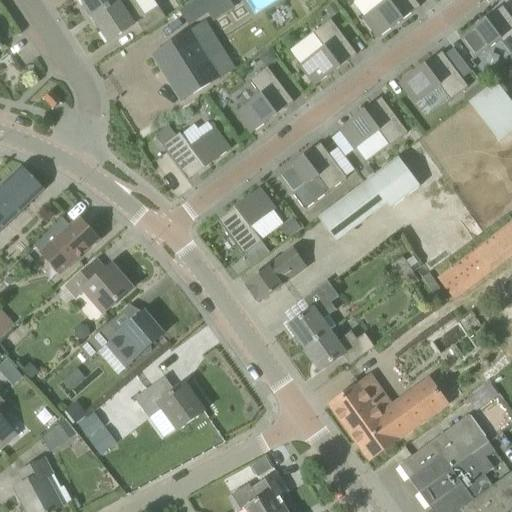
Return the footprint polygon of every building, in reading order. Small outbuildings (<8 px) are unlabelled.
[(80,0),(93,19),(119,2),(122,0),(80,0)] [(122,0),(119,2),(93,19),(109,43),(138,25),(144,34),(166,20),(157,7),(145,16),(134,0),(122,0)] [(198,0),(206,11),(223,0),(198,0)] [(386,0),(387,0),(363,18),(378,39),(411,14),(408,10),(417,3),(414,0),(386,0)] [(333,3),(325,10),(332,18),(339,12),(333,3)] [(511,19),(506,11),(497,17),(494,13),(461,38),(476,58),(500,40),(511,55),(511,54),(511,19)] [(0,24),(5,32),(11,28),(0,12),(0,24)] [(313,34),(324,48),(300,66),(315,86),(348,61),(345,57),(354,51),(331,20),(313,34)] [(191,33),(154,56),(163,71),(169,80),(170,81),(180,75),(192,96),(220,79),(217,74),(213,68),(226,53),(207,23),(191,33)] [(269,50),(259,58),(267,68),(277,60),(269,50)] [(433,59),(400,84),(416,104),(439,86),(450,101),(468,87),(463,81),(445,57),(437,63),(433,59)] [(267,68),(250,81),(261,96),(237,114),(252,134),(285,109),(282,105),(290,99),(267,68)] [(472,102),(486,92),(481,84),(465,96),(471,104),(472,102)] [(486,92),(472,102),(500,140),(511,130),(511,103),(497,84),(486,92)] [(52,93),(44,101),(54,112),(63,104),(52,93)] [(151,124),(139,96),(126,102),(138,129),(151,124)] [(340,130),(355,150),(379,132),(390,146),(407,133),(384,102),(376,109),(373,105),(340,130)] [(215,130),(191,148),(180,134),(175,137),(169,128),(156,138),(163,147),(186,178),(194,171),(197,175),(230,150),(215,130)] [(419,130),(410,136),(415,142),(423,136),(419,130)] [(347,179),(324,148),(315,155),(312,151),(279,175),(305,210),(347,179)] [(419,187),(397,158),(381,170),(369,180),(391,208),(419,187)] [(0,231),(43,191),(44,190),(43,189),(22,167),(0,187),(0,231)] [(369,168),(362,173),(366,178),(373,173),(369,168)] [(262,243),(251,228),(275,210),(260,190),(227,215),(230,219),(221,225),(244,256),(262,243)] [(367,221),(348,197),(318,220),(336,244),(367,221)] [(288,240),(302,229),(293,217),(279,228),(288,240)] [(436,277),(455,301),(511,257),(511,218),(511,219),(436,277)] [(48,232),(33,245),(60,275),(72,264),(84,253),(99,240),(87,226),(80,219),(77,222),(70,228),(67,224),(63,219),(48,232)] [(304,265),(293,250),(245,284),(258,304),(285,285),(282,280),(304,265)] [(403,258),(392,266),(402,281),(414,273),(406,262),(403,258)] [(106,271),(97,261),(66,286),(76,298),(84,291),(103,314),(133,289),(112,266),(106,271)] [(419,280),(414,273),(402,281),(407,288),(419,280)] [(423,278),(422,279),(438,302),(440,306),(448,301),(430,274),(423,278)] [(311,311),(289,326),(305,349),(328,333),(336,328),(328,316),(335,311),(330,303),(339,297),(327,282),(303,299),(311,311)] [(0,336),(14,323),(0,307),(0,336)] [(90,339),(78,349),(88,360),(97,352),(99,350),(108,343),(128,366),(139,356),(145,357),(151,352),(151,346),(164,335),(144,312),(143,313),(135,320),(121,331),(112,321),(103,329),(90,339)] [(328,333),(305,349),(321,371),(342,356),(349,366),(374,348),(365,335),(356,341),(350,333),(335,343),(328,333)] [(497,349),(488,356),(493,361),(501,353),(497,349)] [(6,360),(0,366),(0,372),(4,377),(14,369),(6,360)] [(485,360),(482,362),(483,367),(487,368),(491,365),(490,360),(485,360)] [(30,363),(22,371),(31,380),(39,373),(30,363)] [(175,392),(165,377),(135,398),(149,418),(162,409),(178,431),(205,412),(185,385),(175,392)] [(359,385),(331,405),(332,407),(334,410),(370,460),(435,415),(448,405),(445,399),(430,379),(417,389),(393,406),(386,412),(364,382),(359,385)] [(477,407),(498,395),(491,383),(470,394),(477,407)] [(454,393),(445,399),(448,405),(449,406),(459,399),(456,394),(455,395),(454,393)] [(0,442),(14,431),(0,415),(0,405),(5,402),(0,396),(0,442)] [(75,402),(64,411),(75,424),(86,416),(75,402)] [(95,415),(80,426),(88,438),(103,427),(95,415)] [(432,511),(511,511),(511,474),(511,475),(485,494),(476,481),(494,468),(486,458),(494,452),(468,416),(400,466),(432,511)] [(77,435),(65,419),(40,439),(48,450),(60,442),(63,446),(77,435)] [(105,429),(90,440),(101,456),(116,444),(105,429)] [(26,483),(15,489),(16,490),(17,489),(23,499),(24,502),(23,503),(26,509),(24,511),(52,511),(54,511),(61,507),(62,507),(71,502),(63,487),(60,489),(53,476),(54,475),(51,469),(48,463),(45,458),(40,460),(19,472),(26,483)] [(262,460),(251,467),(258,478),(269,471),(262,460)] [(279,498),(286,495),(284,490),(286,489),(277,473),(251,489),(249,485),(232,495),(240,510),(244,507),(247,511),(279,511),(286,509),(279,498)]
